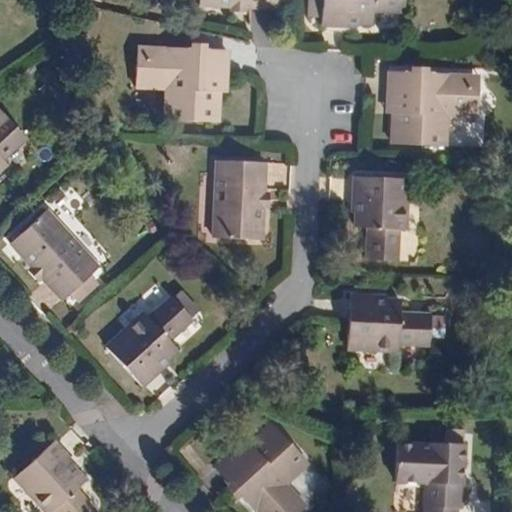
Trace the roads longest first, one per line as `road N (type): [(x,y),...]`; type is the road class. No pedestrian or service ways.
road 1 (residential): [(126,451),(211,382),(279,316),(297,287),(310,134),(305,84)]
road 2 (residential): [(0,318),(126,451)]
